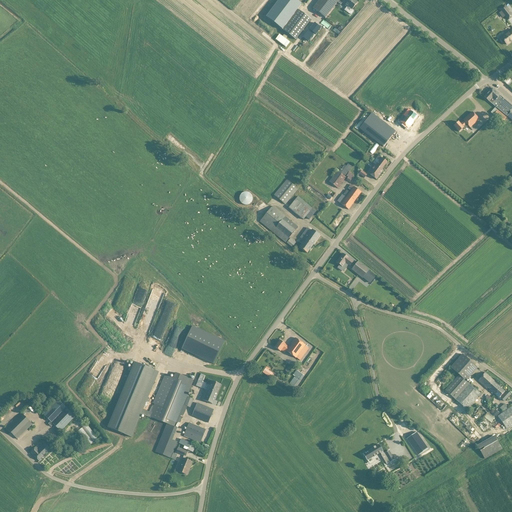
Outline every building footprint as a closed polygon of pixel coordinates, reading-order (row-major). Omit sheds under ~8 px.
[(296,0),(279,0),(266,17),(283,30),(298,10),(297,9),(301,4),(296,0)] [(318,0),(313,8),(325,18),(337,2),(341,5),(343,3),(345,5),(347,7),(344,10),(351,15),(354,11),(352,9),(358,2),(354,0),(344,0),(344,1),(342,0),(318,0)] [(505,5),(500,9),(502,12),(504,15),(508,20),(511,17),(511,14),(509,11),(505,5)] [(298,10),(283,30),(296,40),(311,20),(298,10)] [(314,23),(309,30),(316,35),(321,28),(319,26),(314,23)] [(502,38),(500,40),(502,43),(504,41),(507,44),(511,40),(511,29),(506,35),(502,38)] [(308,31),(303,38),(308,42),(313,35),(308,31)] [(286,47),(290,42),(279,34),(276,39),(286,47)] [(511,106),(500,95),(492,88),(484,97),(488,100),(496,108),(497,108),(507,117),(507,116),(511,120),(511,106)] [(500,124),(506,117),(498,111),(495,108),(491,112),(493,115),(492,117),(500,124)] [(400,122),(408,128),(412,123),(417,116),(411,111),(403,120),(402,119),(400,122)] [(454,126),(457,130),(459,132),(463,128),(464,128),(465,129),(468,126),(469,126),(470,128),(479,120),(476,116),(472,112),(463,120),(464,121),(461,124),(458,122),(454,126)] [(368,118),(360,129),(368,135),(375,140),(379,144),(383,147),(392,136),(396,131),(372,113),(368,118)] [(378,155),(372,163),(382,170),(387,162),(378,155)] [(332,177),(329,182),(338,188),(346,177),(344,176),(348,172),(344,169),(346,166),(343,164),(337,171),(332,177)] [(376,179),(383,171),(374,164),(368,173),(376,179)] [(298,189),(287,179),(274,195),(285,204),(298,189)] [(361,192),(357,189),(351,184),(348,188),(351,191),(350,192),(347,190),(343,195),(342,194),(337,201),(344,207),(348,210),(361,192)] [(244,205),(245,205),(246,205),(247,205),(248,205),(249,205),(249,204),(250,203),(251,203),(252,202),(252,201),(252,200),(253,199),(253,198),(252,197),(251,195),(251,194),(250,194),(249,193),(248,192),(247,192),(246,192),(245,192),(244,192),(243,193),(242,193),(241,195),(240,195),(240,196),(239,198),(239,199),(240,200),(240,201),(240,202),(241,203),(242,204),(243,204),(244,205)] [(309,220),(316,211),(298,196),(288,208),(303,220),(305,217),(309,220)] [(286,242),(289,238),(299,227),(286,217),(272,206),(260,221),(286,242)] [(307,228),(300,238),(304,241),(299,247),(307,253),(320,235),(312,229),(311,230),(307,228)] [(296,243),(291,238),(287,243),(292,247),(296,243)] [(350,266),(353,262),(348,258),(343,254),(337,262),(340,265),(338,268),(342,271),(344,271),(349,265),(350,266)] [(358,261),(352,269),(363,278),(363,277),(367,272),(369,270),(358,261)] [(354,284),(358,286),(363,278),(360,276),(354,284)] [(132,310),(129,317),(138,320),(141,313),(132,310)] [(166,330),(169,322),(162,320),(163,316),(162,316),(158,327),(166,330)] [(192,326),(181,349),(209,362),(214,364),(224,341),(192,326)] [(286,351),(296,358),(306,345),(295,338),(289,347),(285,345),(286,344),(280,340),(275,347),(280,351),(283,348),(286,351)] [(482,395),(466,381),(475,372),(478,368),(463,354),(459,358),(450,367),(459,375),(445,390),(467,409),(476,398),(478,400),(482,395)] [(150,417),(152,413),(143,409),(159,372),(134,362),(107,427),(132,438),(141,414),(150,418),(150,417)] [(265,368),(263,372),(272,378),(274,375),(265,368)] [(439,383),(445,388),(456,376),(451,370),(439,383)] [(179,413),(191,385),(193,380),(175,373),(173,378),(165,375),(153,403),(155,404),(152,413),(150,417),(174,427),(180,413),(179,413)] [(495,394),(501,388),(494,381),(485,373),(482,376),(478,381),(487,388),(488,388),(495,394)] [(211,385),(208,391),(204,389),(204,391),(200,399),(213,404),(221,385),(209,379),(207,384),(211,385)] [(501,401),(502,399),(504,401),(511,394),(508,391),(506,393),(505,392),(505,391),(501,388),(495,394),(498,397),(497,398),(501,401)] [(184,405),(190,408),(193,399),(188,397),(184,405)] [(48,424),(51,427),(53,425),(60,432),(76,416),(58,399),(43,414),(50,422),(48,424)] [(214,410),(209,408),(197,403),(192,416),(204,421),(209,423),(214,410)] [(500,408),(504,412),(498,416),(507,429),(511,425),(511,406),(510,408),(505,404),(500,408)] [(481,405),(469,415),(484,432),(488,428),(489,427),(488,426),(491,423),(492,425),(495,422),(481,405)] [(7,428),(18,439),(33,424),(21,413),(10,425),(7,428)] [(206,430),(201,428),(189,423),(184,436),(200,443),(206,430)] [(90,448),(100,441),(91,425),(80,432),(90,448)] [(175,431),(165,427),(155,452),(171,458),(174,451),(177,442),(171,439),(175,431)] [(416,432),(406,439),(418,455),(428,448),(420,437),(418,434),(416,432)] [(485,459),(502,449),(494,436),(477,446),(485,459)] [(39,461),(42,458),(45,455),(44,454),(50,448),(45,444),(40,449),(37,446),(30,453),(39,461)] [(379,445),(363,454),(367,460),(380,453),(381,455),(387,464),(390,462),(394,459),(389,450),(384,453),(379,445)] [(187,452),(178,448),(176,452),(186,456),(187,452)] [(192,462),(183,458),(178,471),(187,475),(190,466),(191,467),(192,462)]
